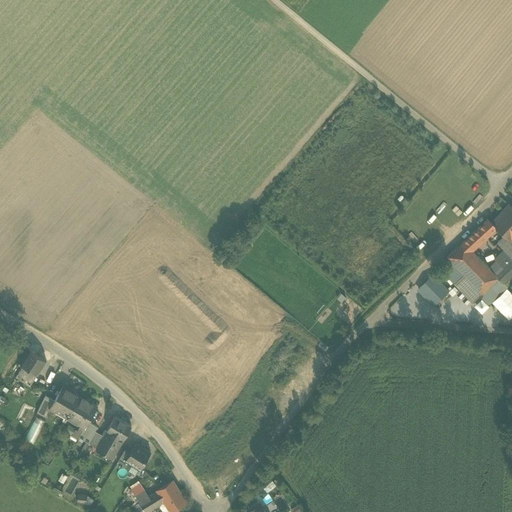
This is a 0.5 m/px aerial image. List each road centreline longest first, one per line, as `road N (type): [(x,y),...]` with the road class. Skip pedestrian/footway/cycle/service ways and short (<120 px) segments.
road 1 (track): [(273,0),(501,185)]
road 2 (residential): [(0,315),(145,416),(203,504)]
road 3 (unclassified): [(368,322),(220,511)]
road 4 (unclassified): [(511,172),(368,322)]
road 5 (unclassified): [(368,322),(511,332)]
